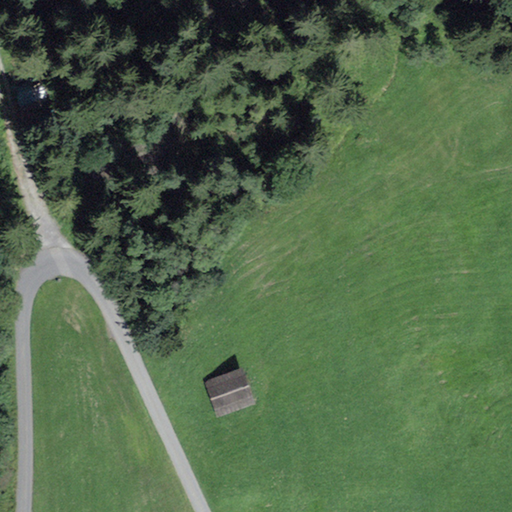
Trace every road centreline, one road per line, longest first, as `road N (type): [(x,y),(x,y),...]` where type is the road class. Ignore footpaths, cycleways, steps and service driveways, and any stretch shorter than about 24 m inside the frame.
road 1 (unclassified): [(29,511),(33,460),(20,307),(30,277),(55,259),(75,264),(99,294),(201,511)]
road 2 (track): [(0,59),(55,259)]
